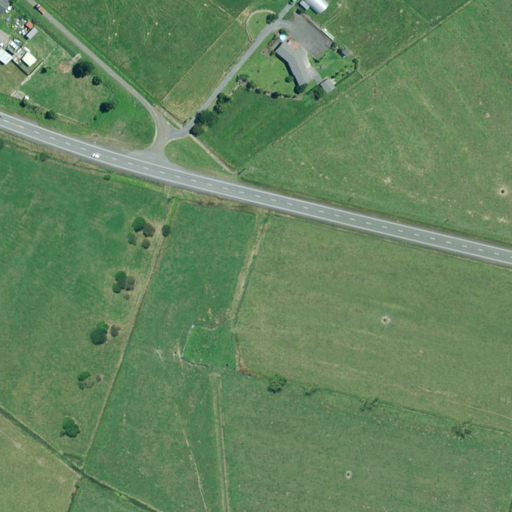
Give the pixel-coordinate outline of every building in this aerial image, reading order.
[(0,0),(0,18),(12,3),(8,0),(0,0)] [(326,4),(321,0),(302,0),(317,14),(326,4)] [(31,39),(37,31),(34,28),(27,36),(31,39)] [(281,40),(272,50),(287,63),(297,86),(309,81),(304,70),(305,69),(299,58),(299,57),(301,54),(296,48),(293,50),(281,40)] [(11,58),(2,49),(0,50),(0,60),(5,65),(11,58)] [(37,60),(28,52),(22,59),(31,67),(37,60)] [(333,88),(327,78),(318,84),(325,93),(333,88)]
